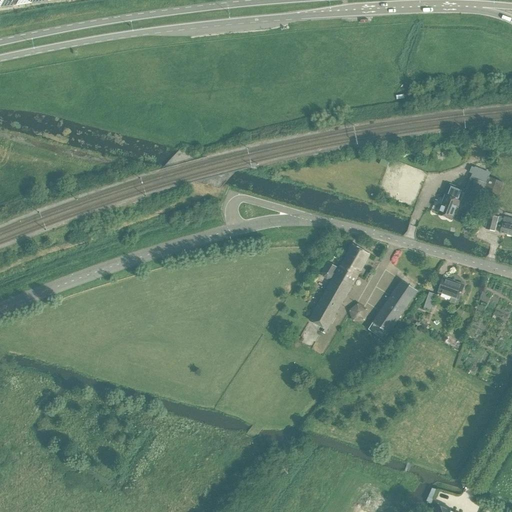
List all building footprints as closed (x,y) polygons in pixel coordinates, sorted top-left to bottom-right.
[(476,208),(486,183),(471,177),(461,202),(476,208)] [(495,206),(504,183),(489,177),(480,200),(495,206)] [(452,219),(460,201),(446,195),(444,198),(438,214),(452,219)] [(511,235),(511,218),(504,217),(504,218),(489,215),(485,229),(494,232),(497,222),(503,224),(500,234),(501,234),(501,233),(511,235)] [(327,330),(370,254),(353,244),(339,269),(328,263),(322,273),(323,277),(327,279),(331,278),(335,272),(337,273),(310,320),(327,330)] [(457,304),(464,285),(443,278),(438,292),(452,297),(450,302),(457,304)] [(384,340),(416,291),(401,281),(368,329),(384,340)] [(431,311),(437,295),(424,291),(422,299),(426,300),(423,308),(431,311)] [(455,349),(467,327),(455,321),(443,342),(455,349)]
